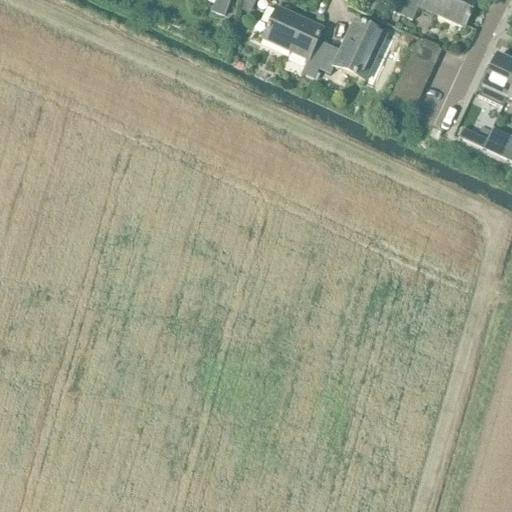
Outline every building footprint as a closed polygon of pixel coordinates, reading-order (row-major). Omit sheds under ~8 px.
[(223,20),(230,0),(216,0),(210,16),(223,20)] [(343,0),(345,3),(351,8),(354,0),(343,0)] [(367,0),(390,10),(388,13),(400,18),(408,0),(367,0)] [(408,0),(400,18),(412,24),(418,11),(464,33),(479,2),(473,0),(408,0)] [(300,78),(312,84),(329,50),(318,45),(323,33),(276,11),(261,44),(306,65),(300,78)] [(329,50),(312,84),(316,86),(320,78),(316,76),(318,73),(330,78),(333,72),(363,86),(386,38),(354,23),(339,55),(329,50)] [(418,42),(413,54),(436,65),(441,53),(418,42)] [(407,65),(431,76),(436,65),(413,54),(407,65)] [(481,92),(505,104),(511,89),(511,67),(496,60),(481,92)] [(407,65),(402,76),(426,87),(431,76),(407,65)] [(397,86),(420,97),(426,87),(402,76),(397,86)] [(392,97),(415,108),(420,97),(397,86),(392,97)] [(387,108),(410,119),(415,108),(392,97),(387,108)] [(469,135),(464,144),(482,152),(486,143),(469,135)] [(486,143),(482,152),(482,153),(505,163),(509,154),(511,147),(511,141),(499,135),(494,146),(487,143),(486,143)] [(0,278),(0,511),(216,511),(255,334),(0,278)]
